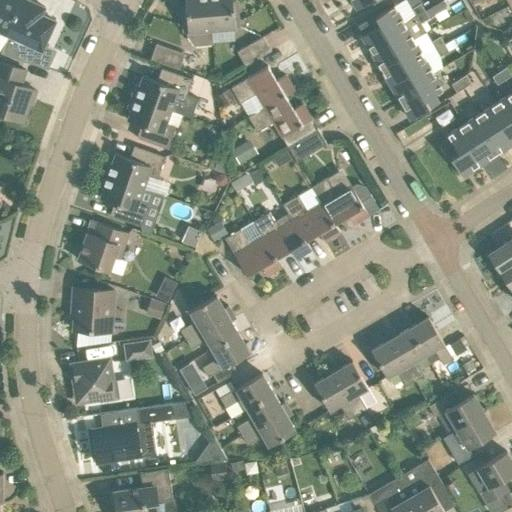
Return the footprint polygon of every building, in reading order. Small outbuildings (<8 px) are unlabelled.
[(48,68),(57,50),(45,45),(56,21),(42,15),(46,7),(29,0),(28,0),(27,3),(20,0),(0,0),(0,33),(9,37),(1,52),(48,68)] [(211,30),(212,30),(209,0),(185,0),(187,18),(183,19),(184,32),(187,32),(187,36),(195,45),(212,43),(211,30)] [(209,0),(212,30),(219,29),(239,27),(238,14),(234,14),(232,0),(209,0)] [(417,15),(425,11),(420,3),(412,8),(417,15)] [(362,35),(372,52),(391,41),(386,33),(404,22),(395,5),(375,16),(380,25),(362,35)] [(435,13),(431,7),(425,11),(428,17),(435,13)] [(420,22),(428,17),(425,11),(417,15),(420,22)] [(420,22),(417,15),(405,22),(404,22),(386,33),(391,41),(372,52),(382,69),(400,58),(395,49),(413,39),(426,31),(420,22)] [(246,66),(255,60),(272,50),(263,36),(237,51),(246,66)] [(436,48),(444,43),(440,36),(432,41),(436,48)] [(423,55),(419,47),(413,39),(395,49),(400,58),(382,69),(392,85),(410,75),(405,66),(423,55)] [(184,53),(175,50),(156,43),(151,59),(179,69),(184,53)] [(440,55),(448,51),(444,43),(436,48),(440,55)] [(420,92),(415,83),(433,73),(423,55),(405,66),(410,75),(392,85),(402,103),(420,92)] [(26,70),(7,63),(0,60),(0,113),(23,121),(29,102),(32,103),(36,90),(21,84),(26,70)] [(285,95),(286,95),(295,90),(286,74),(277,80),(268,65),(232,87),(240,102),(256,93),(264,107),(264,106),(265,107),(285,95)] [(184,101),(192,78),(162,67),(157,80),(143,75),(140,85),(136,84),(132,96),(182,114),(187,102),(184,101)] [(501,71),(505,79),(511,75),(507,67),(501,71)] [(498,84),(505,79),(501,71),(493,76),(498,84)] [(411,119),(429,109),(439,103),(434,94),(443,89),(433,73),(415,83),(420,92),(402,103),(411,119)] [(464,88),(471,83),(465,74),(459,79),(464,88)] [(457,92),(464,88),(459,79),(452,83),(457,92)] [(511,91),(496,102),(508,120),(500,125),(511,143),(511,142),(511,91)] [(273,121),(288,145),(316,129),(311,119),(312,118),(303,103),(294,109),(286,95),(285,95),(265,107),(264,106),(264,107),(248,116),(257,131),(273,121)] [(178,126),(182,114),(132,96),(128,108),(131,109),(128,120),(142,125),(137,137),(168,148),(176,125),(178,126)] [(495,153),(511,143),(500,125),(508,120),(496,102),(480,112),(492,130),(484,136),(495,153)] [(480,112),(472,118),(464,123),(476,141),(468,146),(479,164),(495,153),(484,136),(492,130),(480,112)] [(463,175),(479,164),(468,146),(476,141),(464,123),(448,134),(454,143),(445,148),(463,175)] [(316,129),(288,145),(297,161),(310,153),(327,143),(318,128),(316,129)] [(255,155),(247,141),(232,149),(240,163),(255,155)] [(157,178),(165,156),(134,145),(130,158),(116,153),(112,163),(109,162),(104,174),(144,187),(149,175),(157,178)] [(291,158),(290,157),(286,149),(278,154),(273,157),(278,166),(291,158)] [(219,155),(214,168),(229,173),(227,162),(226,157),(219,155)] [(249,175),(253,182),(255,185),(267,178),(261,167),(250,174),(249,175)] [(352,186),(351,185),(342,169),(312,187),(321,202),(322,202),(334,223),(335,223),(348,215),(354,224),(369,215),(361,201),(371,195),(366,186),(357,183),(352,186)] [(216,181),(220,185),(224,185),(228,181),(228,177),(224,173),(219,173),(216,177),(216,181)] [(144,188),(144,187),(104,174),(100,186),(104,187),(100,197),(114,202),(110,215),(140,225),(148,203),(153,205),(157,193),(144,188)] [(340,232),(335,223),(334,223),(322,202),(321,202),(312,187),(284,204),(289,212),(288,213),(293,220),(293,219),(305,240),(306,240),(320,232),(325,241),(340,232)] [(293,220),(288,213),(275,221),(269,212),(255,221),(264,236),(263,236),(264,237),(264,236),(276,257),(277,257),(291,249),(296,258),(311,249),(306,240),(305,240),(293,219),(293,220)] [(130,233),(116,228),(98,221),(94,232),(89,230),(78,259),(122,275),(127,261),(120,259),(130,233)] [(213,240),(224,234),(217,223),(207,229),(213,240)] [(195,246),(202,231),(189,225),(182,241),(195,246)] [(264,237),(263,236),(249,244),(240,229),(225,238),(247,274),(262,266),(267,275),(283,266),(277,257),(276,257),(264,236),(264,237)] [(511,263),(511,238),(489,253),(501,271),(511,263)] [(511,288),(511,287),(511,263),(501,271),(511,288)] [(115,289),(94,288),(74,286),(73,312),(76,312),(75,328),(113,331),(115,289)] [(167,302),(171,294),(159,288),(155,296),(167,302)] [(186,338),(232,311),(228,305),(224,307),(217,295),(189,311),(196,321),(181,329),(186,338)] [(165,303),(155,299),(150,314),(160,318),(165,303)] [(212,349),(239,333),(232,320),(236,318),(232,311),(186,338),(192,347),(206,339),(212,349)] [(441,359),(443,364),(453,358),(429,316),(410,327),(431,364),(441,359)] [(395,330),(388,334),(415,380),(424,375),(421,369),(431,364),(410,327),(397,334),(395,330)] [(232,362),(250,352),(239,333),(212,349),(218,359),(203,367),(209,376),(213,373),(218,382),(237,371),(232,362)] [(418,384),(415,380),(388,334),(382,338),(384,342),(372,349),(387,376),(398,370),(410,393),(419,388),(417,384),(418,384)] [(466,349),(466,348),(460,338),(450,343),(456,353),(457,354),(466,349)] [(150,339),(124,343),(127,360),(153,356),(150,339)] [(157,353),(164,350),(160,341),(152,345),(157,353)] [(100,400),(119,397),(116,379),(115,380),(112,360),(74,365),(79,399),(100,396),(100,400)] [(368,387),(363,377),(353,360),(340,368),(337,363),(331,367),(357,413),(366,408),(358,393),(368,387)] [(349,418),(357,413),(331,367),(325,371),(327,375),(314,383),(329,409),(340,403),(349,418)] [(246,407),(273,391),(262,372),(235,389),(221,397),(226,406),(240,398),(246,407)] [(421,389),(430,384),(425,375),(416,380),(421,389)] [(221,397),(235,389),(230,380),(216,388),(221,397)] [(485,412),(473,393),(462,400),(455,390),(429,405),(435,415),(438,414),(449,433),(456,429),(485,412)] [(288,408),(285,401),(281,404),(273,391),(246,407),(252,418),(238,426),(243,435),(288,408)] [(173,403),(138,408),(140,423),(175,418),(173,403)] [(268,445),(278,439),(296,429),(288,416),(292,414),(288,408),(243,435),(248,444),(262,435),(268,445)] [(468,448),(479,442),(496,432),(485,412),(456,429),(468,448)] [(364,424),(372,420),(368,413),(360,417),(364,424)] [(97,462),(157,453),(154,433),(137,435),(135,422),(92,429),(97,462)] [(227,458),(214,435),(195,461),(227,458)] [(488,487),(481,491),(487,502),(493,511),(511,501),(511,496),(508,490),(502,479),(511,473),(511,459),(507,450),(477,468),(488,487)] [(445,511),(436,495),(446,490),(428,459),(418,465),(429,485),(411,496),(420,511),(445,511)] [(242,460),(231,463),(233,470),(244,468),(242,460)] [(210,464),(213,481),(228,478),(225,461),(210,464)] [(274,464),(276,475),(288,472),(285,461),(274,464)] [(116,511),(160,511),(159,499),(172,497),(168,469),(140,473),(142,487),(114,491),(116,511)] [(380,511),(375,504),(369,494),(349,501),(352,510),(344,511),(380,511)] [(420,511),(411,496),(393,506),(387,497),(375,504),(380,511),(420,511)]
